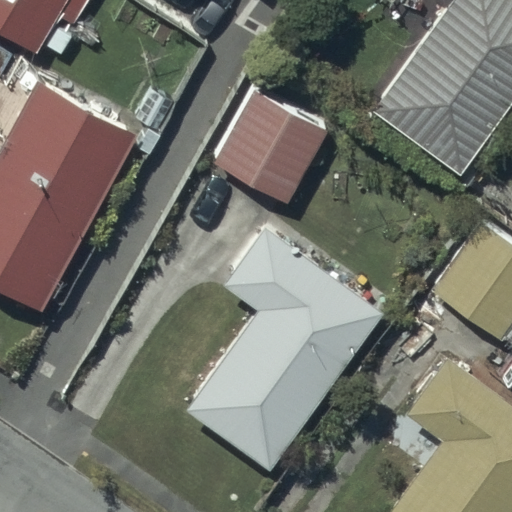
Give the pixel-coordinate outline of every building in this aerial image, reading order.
[(0,0),(0,29),(35,50),(59,8),(74,17),(84,0),(0,0)] [(511,0),(449,0),(370,107),(454,169),(511,91),(511,0)] [(37,81),(0,147),(0,285),(40,308),(136,136),(37,81)] [(248,91),(210,162),(283,202),(322,131),(248,91)] [(511,239),(487,222),(483,219),(431,290),(498,340),(501,337),(511,345),(511,239)] [(260,226),(218,284),(252,308),(182,407),(266,467),(378,310),(260,226)] [(511,511),(511,407),(442,357),(401,414),(437,440),(384,511),(511,511)]
